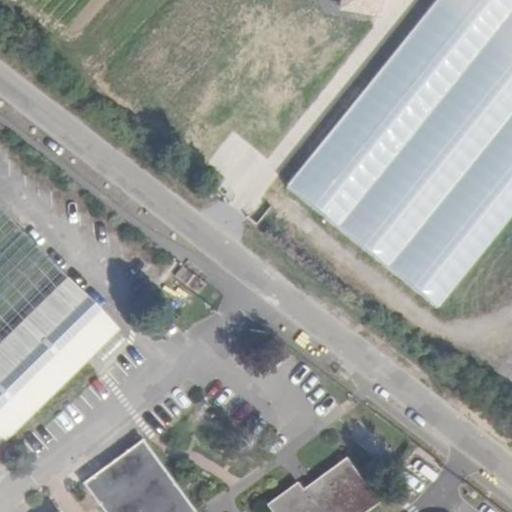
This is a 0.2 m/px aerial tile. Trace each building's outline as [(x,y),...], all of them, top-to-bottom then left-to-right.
[(511,217),(511,0),(436,0),(285,187),(437,310),(511,217)] [(344,0),(343,16),(380,22),(383,0),(344,0)] [(0,212),(0,444),(116,331),(0,212)] [(188,287),(196,279),(181,268),(174,277),(188,287)] [(196,279),(188,287),(197,294),(204,285),(196,279)] [(94,357),(101,364),(127,337),(120,331),(94,357)] [(192,511),(140,441),(81,485),(101,511),(192,511)] [(364,511),(377,502),(345,458),(301,490),(296,483),(266,506),(270,511),(364,511)]
